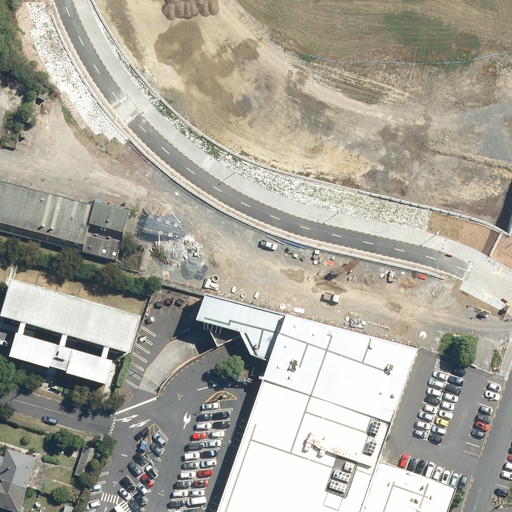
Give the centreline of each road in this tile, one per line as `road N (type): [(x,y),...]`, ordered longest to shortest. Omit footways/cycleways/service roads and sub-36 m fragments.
road 1 (residential): [(63,0),(125,109),(213,187),(300,226),(435,258),(511,292)]
road 2 (unclassified): [(474,511),(511,395)]
